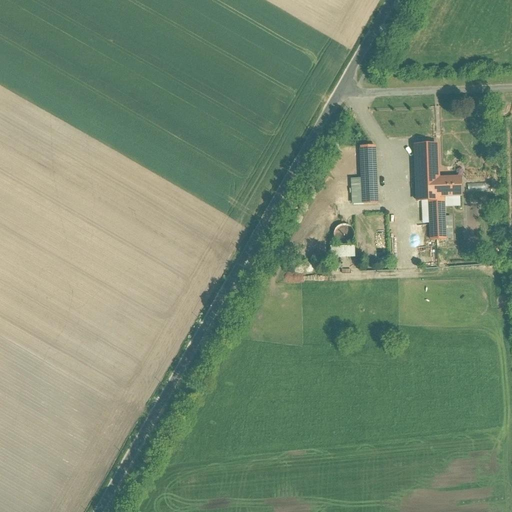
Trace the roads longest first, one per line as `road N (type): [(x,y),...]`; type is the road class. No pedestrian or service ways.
road 1 (tertiary): [(341,88),(108,511)]
road 2 (residential): [(341,88),(511,88)]
